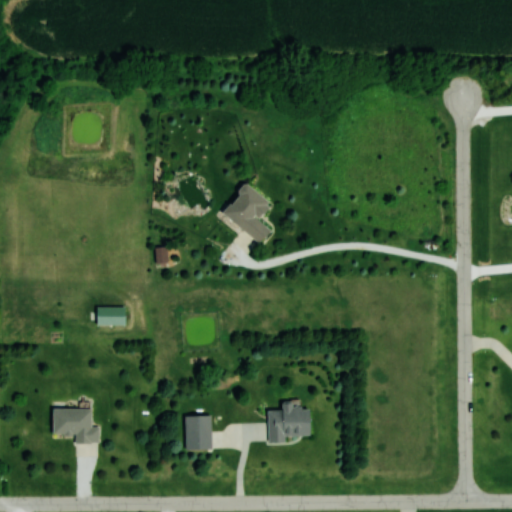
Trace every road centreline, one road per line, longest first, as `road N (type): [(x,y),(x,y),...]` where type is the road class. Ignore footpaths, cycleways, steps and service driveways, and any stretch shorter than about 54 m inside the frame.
road 1 (residential): [(511,500),(0,504)]
road 2 (residential): [(467,501),(463,95)]
